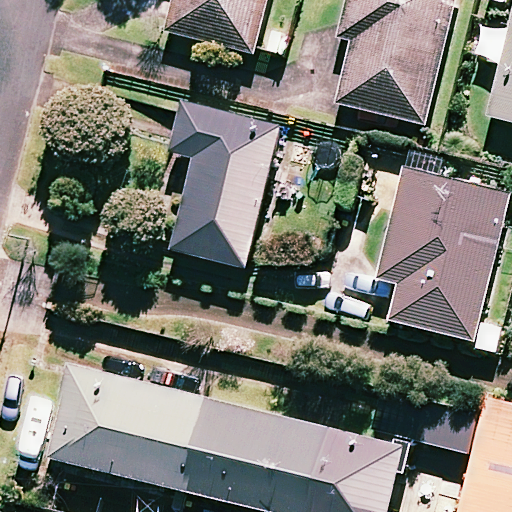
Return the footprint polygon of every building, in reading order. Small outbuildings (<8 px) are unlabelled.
[(274,0),(179,0),(171,34),(260,57),(274,0)] [(358,0),(349,41),(360,44),(344,107),(431,129),(463,0),(358,0)] [(511,48),(494,121),(511,124),(511,48)] [(289,129),(191,104),(178,154),(202,160),(179,254),(253,273),(289,129)] [(511,215),(511,196),(412,173),(386,279),(407,284),(398,324),(481,344),(511,215)] [(396,511),(412,451),(77,368),(52,469),(226,511),(396,511)] [(511,511),(511,406),(493,402),(465,511),(511,511)] [(484,416),(435,404),(426,440),(476,452),(484,416)]
